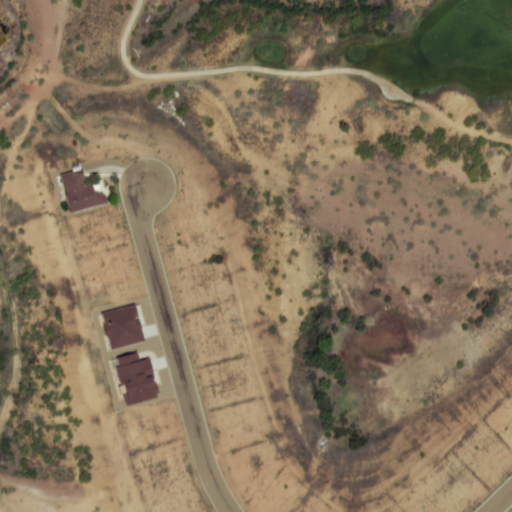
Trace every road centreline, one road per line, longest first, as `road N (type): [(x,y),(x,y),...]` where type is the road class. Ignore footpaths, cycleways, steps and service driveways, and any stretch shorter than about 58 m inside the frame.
road 1 (track): [(139,0),(123,46),(128,66),(146,77),(234,69),(359,73),(440,122),(511,138)]
road 2 (residential): [(144,188),(137,217),(167,333),(203,463),(229,511)]
road 3 (track): [(0,276),(16,349),(0,422)]
